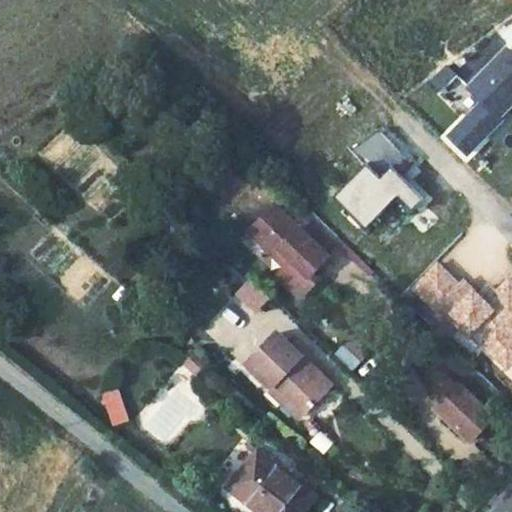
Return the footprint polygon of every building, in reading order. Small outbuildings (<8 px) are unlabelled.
[(511,100),(511,75),(495,60),(458,98),(487,126),(511,100)] [(276,199),(260,216),(271,226),(258,240),(283,264),(275,273),(297,295),(317,274),(308,265),(310,256),(322,244),(336,229),(309,203),(295,218),(276,199)] [(334,256),(322,244),(310,256),(308,265),(317,274),(334,256)] [(500,355),(511,342),(511,278),(499,291),(488,302),(481,295),(466,280),(462,285),(440,264),(417,288),(439,310),(442,306),(471,334),(474,330),(500,355)] [(269,294),(250,275),(234,292),(253,311),(269,294)] [(488,302),(499,291),(491,284),(481,295),(488,302)] [(274,327),(244,358),(271,383),(276,376),(307,405),(330,380),(274,327)] [(199,353),(183,339),(171,353),(186,367),(199,353)] [(511,365),(511,364),(511,342),(500,355),(511,365)] [(271,383),(266,386),(298,414),(307,405),(276,376),(271,383)] [(473,440),(495,415),(460,384),(438,408),(473,440)] [(265,436),(232,472),(240,480),(273,444),(265,436)] [(273,444),(240,480),(274,511),(298,511),(320,486),(273,444)]
